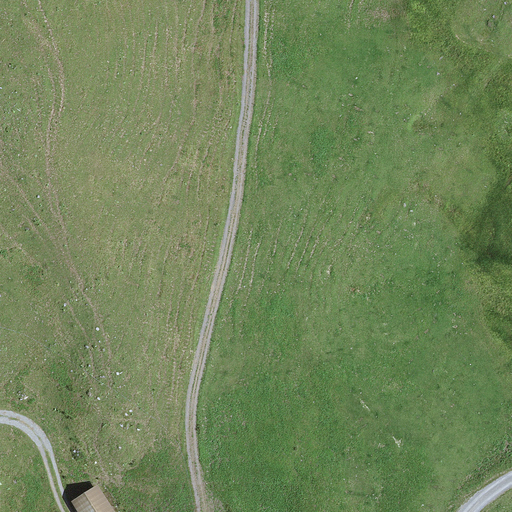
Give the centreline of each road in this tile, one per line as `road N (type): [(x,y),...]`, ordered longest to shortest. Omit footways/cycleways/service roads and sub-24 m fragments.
road 1 (track): [(201,511),(187,419),(244,179),(255,0)]
road 2 (track): [(0,415),(18,417),(40,438),(67,511)]
